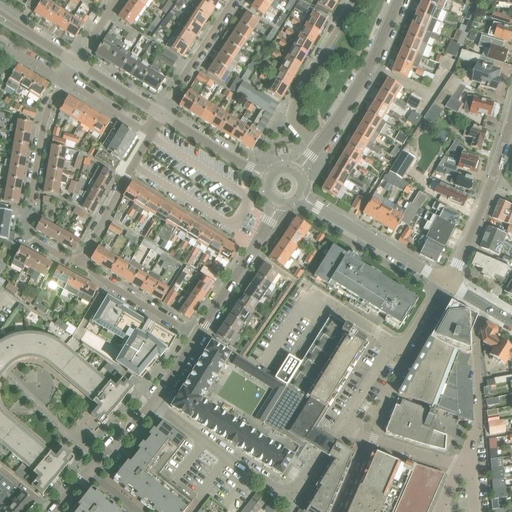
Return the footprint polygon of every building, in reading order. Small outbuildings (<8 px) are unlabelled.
[(38,1),(35,0),(28,0),(25,5),(32,10),(38,1)] [(39,17),(44,20),(52,5),(43,0),(41,0),(33,13),(35,15),(39,17)] [(134,0),(130,0),(125,7),(137,16),(144,6),(134,0)] [(201,0),(201,1),(213,8),(218,0),(201,0)] [(263,16),(270,5),(261,0),(256,0),(251,8),(263,16)] [(330,12),(337,1),(334,0),(319,0),(317,5),(330,12)] [(421,0),(421,1),(441,10),(444,0),(421,0)] [(471,0),(466,0),(464,5),(469,7),(473,9),(475,5),(476,2),(475,2),(471,0)] [(167,1),(164,6),(168,10),(172,4),(167,1)] [(201,1),(195,10),(207,18),(213,8),(201,1)] [(306,10),(308,7),(298,1),(294,9),(304,15),(306,10)] [(421,1),(416,13),(436,22),(441,10),(421,1)] [(289,12),(292,7),(287,3),(284,9),(289,12)] [(49,23),(54,26),(63,12),(63,11),(52,5),(44,20),(45,21),(49,23)] [(65,7),(63,11),(63,12),(54,26),(59,29),(59,30),(62,32),(63,31),(64,32),(73,18),(68,15),(70,10),(65,7)] [(130,25),(137,16),(125,7),(118,17),(130,25)] [(192,15),(189,20),(201,28),(207,18),(195,10),(190,7),(187,12),(192,15)] [(464,19),(469,21),(474,9),(473,9),(469,7),(464,19)] [(416,13),(411,25),(431,33),(436,22),(416,13)] [(246,14),(239,24),(251,32),(258,22),(246,14)] [(278,28),(286,16),(282,14),(275,25),(278,28)] [(312,14),(306,25),(319,32),(325,21),(312,14)] [(79,22),(73,18),(64,32),(69,35),(69,36),(73,38),(75,39),(88,17),(83,15),(79,22)] [(156,16),(150,25),(154,28),(160,20),(156,16)] [(300,21),(293,17),(290,22),(297,26),(300,21)] [(164,30),(170,21),(165,18),(159,27),(164,30)] [(178,27),(183,30),(195,37),(201,28),(189,20),(186,24),(182,22),(178,27)] [(472,23),(469,21),(464,33),(467,35),(468,33),(468,34),(470,31),(472,23)] [(511,29),(492,23),(490,29),(488,29),(486,36),(508,42),(509,42),(511,41),(511,39),(511,37),(511,35),(511,30),(511,29)] [(248,37),(251,32),(239,24),(233,33),(249,44),(252,39),(248,37)] [(306,25),(299,36),(312,44),(319,32),(306,25)] [(438,36),(431,33),(411,25),(406,37),(420,43),(423,36),(436,41),(438,36)] [(293,33),(286,29),(283,33),(290,38),(293,33)] [(183,30),(176,39),(188,47),(195,37),(183,30)] [(464,39),(467,35),(464,33),(458,31),(454,40),(458,42),(457,44),(460,45),(462,46),(464,39)] [(470,31),(467,40),(473,41),(476,33),(470,31)] [(233,33),(227,43),(239,51),(243,54),(249,44),(233,33)] [(299,36),(293,47),(306,55),(312,44),(299,36)] [(480,36),(479,42),(501,49),(503,43),(480,36)] [(420,43),(406,37),(404,42),(403,41),(400,47),(402,47),(401,49),(415,55),(421,57),(426,45),(420,43)] [(182,58),(188,47),(176,39),(170,50),(182,58)] [(142,49),(146,51),(149,47),(151,43),(147,40),(142,49)] [(287,44),(280,40),(277,45),(284,49),(287,44)] [(94,55),(110,64),(118,51),(103,41),(94,55)] [(506,50),(501,49),(479,42),(477,47),(483,49),(481,56),(483,57),(504,64),(506,63),(507,59),(506,57),(506,56),(505,55),(506,50)] [(227,43),(220,53),(236,63),(237,64),(241,59),(236,56),(239,51),(227,43)] [(118,51),(110,64),(120,70),(129,55),(123,51),(127,46),(122,44),(118,51)] [(262,45),(259,50),(263,53),(267,48),(262,45)] [(293,47),(287,58),(300,66),(306,55),(293,47)] [(401,49),(396,60),(411,66),(415,55),(401,49)] [(164,50),(161,55),(175,63),(177,58),(164,50)] [(259,60),(263,53),(259,50),(254,57),(259,60)] [(459,59),(471,62),(480,65),(483,57),(481,56),(461,50),(459,59)] [(278,60),(274,66),(293,77),(300,66),(287,58),(274,51),(271,56),(278,60)] [(175,63),(161,55),(159,53),(156,59),(171,68),(175,63)] [(220,53),(214,62),(226,70),(229,65),(233,68),(236,63),(220,53)] [(120,70),(131,77),(140,62),(129,55),(120,70)] [(434,62),(439,64),(442,58),(437,56),(434,62)] [(443,58),(442,58),(439,64),(439,65),(438,67),(448,72),(454,62),(444,57),(443,58)] [(405,78),(411,66),(396,60),(391,72),(405,78)] [(151,68),(140,62),(131,77),(142,83),(150,70),(151,68)] [(220,80),(226,70),(214,62),(208,72),(220,80)] [(278,74),(274,80),(287,88),(293,77),(274,66),(268,62),(265,67),(278,74)] [(480,65),(471,62),(469,68),(476,71),(472,83),(495,90),(500,72),(480,65)] [(250,65),(246,70),(251,73),(255,68),(250,65)] [(5,86),(15,92),(28,72),(17,66),(8,80),(9,81),(5,86)] [(0,82),(0,83),(9,70),(4,67),(0,72),(0,82)] [(165,79),(150,70),(142,83),(156,92),(165,79)] [(248,78),(251,73),(246,70),(243,75),(248,78)] [(22,89),(29,93),(38,78),(28,72),(15,92),(19,95),(22,89)] [(268,77),(261,73),(258,78),(265,82),(268,77)] [(196,79),(206,85),(209,80),(199,74),(196,79)] [(452,76),(442,91),(451,97),(459,85),(461,82),(452,76)] [(48,85),(38,78),(29,93),(39,99),(48,85)] [(230,91),(235,94),(242,82),(236,78),(232,85),(234,86),(230,91)] [(387,79),(380,90),(394,99),(400,87),(387,79)] [(281,99),(287,88),(274,80),(267,92),(281,99)] [(278,104),(242,82),(235,94),(261,110),(250,129),(241,144),(251,150),(260,136),(259,135),(278,104)] [(461,82),(459,85),(464,88),(475,93),(476,91),(461,82)] [(448,101),(445,106),(444,108),(456,114),(457,115),(462,105),(457,102),(464,88),(459,85),(451,97),(448,101)] [(394,99),(380,90),(374,101),(387,109),(391,103),(403,111),(406,106),(394,99)] [(179,106),(189,112),(198,98),(187,91),(179,106)] [(442,91),(439,95),(448,101),(451,97),(442,91)] [(439,95),(436,100),(445,106),(448,101),(439,95)] [(493,110),(494,107),(493,105),(493,103),(481,100),(480,99),(477,98),(475,99),(472,98),(472,97),(467,96),(463,111),(467,113),(477,116),(477,113),(490,116),(491,111),(493,110)] [(67,121),(69,117),(78,103),(72,100),(72,99),(70,97),(69,98),(68,97),(59,111),(66,115),(63,119),(67,121)] [(415,111),(421,100),(416,97),(410,108),(415,111)] [(189,112),(199,119),(208,104),(198,98),(189,112)] [(436,100),(433,104),(442,110),(444,108),(445,106),(436,100)] [(387,110),(387,109),(374,101),(367,112),(381,120),(384,115),(396,122),(399,117),(387,110)] [(80,104),(78,103),(69,117),(80,124),(88,110),(83,106),(83,105),(80,104)] [(199,119),(210,125),(219,110),(208,104),(199,119)] [(433,104),(426,114),(436,120),(442,110),(433,104)] [(24,109),(21,107),(18,111),(20,113),(34,117),(36,111),(25,108),(24,109)] [(93,113),(88,110),(80,124),(90,130),(99,116),(96,114),(94,112),(93,113)] [(210,125),(220,131),(229,117),(219,110),(210,125)] [(385,123),(381,120),(367,112),(360,124),(378,134),(385,123)] [(415,126),(421,117),(412,112),(406,120),(415,126)] [(432,125),(436,120),(426,114),(423,119),(432,125)] [(99,116),(90,130),(89,132),(92,134),(93,132),(100,136),(109,122),(107,121),(107,120),(104,119),(103,119),(99,116)] [(220,131),(230,138),(239,123),(229,117),(220,131)] [(15,132),(15,133),(30,135),(32,123),(17,121),(16,126),(10,125),(9,131),(15,132)] [(115,170),(136,135),(116,123),(94,158),(115,170)] [(250,129),(239,123),(230,138),(241,144),(250,129)] [(360,124),(354,135),(372,145),(378,134),(360,124)] [(486,136),(487,133),(485,132),(486,130),(471,125),(471,126),(469,125),(466,132),(464,132),(462,136),(472,139),(470,147),(479,150),(481,142),(482,142),(484,137),(486,136)] [(453,136),(456,131),(450,127),(447,132),(453,136)] [(15,133),(13,144),(28,147),(30,135),(15,133)] [(395,140),(403,145),(407,138),(399,133),(395,140)] [(380,150),(372,145),(354,135),(348,146),(361,154),(365,147),(377,154),(380,150)] [(65,146),(65,141),(53,138),(52,144),(65,146)] [(13,144),(11,156),(26,158),(28,147),(13,144)] [(51,146),(49,158),(64,160),(66,149),(51,146)] [(348,146),(341,157),(355,165),(361,154),(348,146)] [(389,154),(394,158),(399,150),(394,147),(389,154)] [(92,157),(96,150),(91,148),(87,154),(92,157)] [(388,172),(398,178),(401,180),(410,167),(415,159),(402,151),(396,159),(388,172)] [(462,151),(459,161),(444,157),(440,163),(437,167),(446,170),(455,173),(457,168),(463,170),(463,169),(473,172),(475,165),(477,164),(478,162),(477,160),(477,159),(466,156),(467,154),(465,152),(463,151),(462,151)] [(9,167),(24,170),(26,158),(11,156),(10,162),(5,161),(4,166),(9,167)] [(341,157),(335,167),(348,176),(355,165),(341,157)] [(373,161),(366,157),(364,161),(371,165),(373,161)] [(49,158),(47,169),(62,172),(64,160),(49,158)] [(99,166),(91,179),(107,188),(114,175),(103,169),(99,166)] [(9,167),(7,179),(22,181),(24,170),(9,167)] [(364,185),(348,176),(335,167),(328,179),(342,187),(345,180),(361,189),(364,185)] [(357,172),(364,176),(365,176),(370,179),(372,175),(360,168),(357,172)] [(61,177),(62,172),(47,169),(45,181),(65,184),(66,178),(61,177)] [(458,174),(455,173),(446,170),(445,175),(451,177),(449,183),(454,185),(453,185),(469,190),(469,189),(470,189),(471,186),(471,184),(472,179),(458,175),(458,174)] [(7,179),(5,190),(20,192),(22,181),(7,179)] [(91,179),(84,192),(100,200),(107,188),(91,179)] [(335,198),(342,187),(328,179),(321,190),(335,198)] [(467,196),(438,183),(439,183),(432,180),(429,188),(435,190),(434,193),(448,199),(447,200),(462,207),(464,202),(466,202),(468,198),(466,198),(467,196)] [(69,185),(65,184),(45,181),(43,192),(58,195),(59,189),(67,190),(69,185)] [(123,197),(133,203),(142,190),(131,183),(123,197)] [(18,204),(20,192),(5,190),(3,202),(18,204)] [(134,211),(141,215),(153,196),(142,190),(133,203),(126,215),(130,217),(134,211)] [(92,213),(100,200),(84,192),(81,198),(86,201),(82,208),(92,213)] [(395,206),(392,211),(383,226),(394,232),(400,221),(407,226),(410,222),(411,222),(419,209),(426,198),(418,193),(411,205),(409,204),(404,211),(395,206)] [(362,213),(374,220),(382,205),(381,205),(384,200),(374,194),(372,199),(371,199),(362,213)] [(357,195),(350,207),(357,211),(361,204),(362,205),(364,200),(365,199),(360,197),(357,195)] [(149,212),(155,216),(163,202),(153,196),(141,215),(137,222),(141,224),(149,212)] [(507,232),(511,234),(511,205),(500,200),(492,220),(493,220),(510,226),(507,232)] [(159,219),(165,223),(174,209),(163,202),(155,216),(143,236),(147,238),(159,219)] [(436,212),(434,216),(454,227),(456,226),(457,224),(458,222),(457,220),(457,219),(456,219),(458,216),(434,204),(431,209),(436,212)] [(392,211),(382,205),(374,220),(383,226),(392,211)] [(172,235),(176,229),(184,216),(174,209),(165,223),(158,236),(162,238),(161,240),(163,241),(167,243),(168,241),(172,235)] [(428,232),(425,238),(443,247),(446,246),(448,243),(447,240),(454,227),(434,216),(419,209),(411,222),(414,224),(418,217),(427,222),(423,230),(428,232)] [(14,233),(9,232),(12,213),(0,210),(0,238),(7,240),(13,243),(14,233)] [(176,229),(186,236),(195,222),(184,216),(176,229)] [(296,218),(289,228),(303,238),(310,227),(296,218)] [(36,230),(49,237),(54,227),(41,220),(36,230)] [(191,238),(197,242),(205,229),(195,222),(186,236),(179,247),(183,250),(191,238)] [(119,236),(122,230),(111,224),(108,229),(119,236)] [(49,237),(61,244),(67,233),(54,227),(49,237)] [(67,233),(61,244),(74,251),(83,235),(70,228),(67,233)] [(289,228),(282,238),(296,248),(303,238),(289,228)] [(489,228),(485,238),(510,249),(511,245),(504,242),(507,235),(489,228)] [(201,245),(207,249),(216,235),(205,229),(197,242),(189,254),(190,254),(185,262),(189,265),(201,245)] [(123,237),(129,241),(132,236),(126,233),(123,237)] [(319,243),(323,236),(319,234),(315,241),(319,243)] [(176,238),(172,235),(168,241),(172,244),(173,244),(176,238)] [(211,251),(218,255),(226,242),(216,235),(207,249),(200,260),(204,262),(208,256),(211,251)] [(425,238),(421,236),(418,243),(424,246),(420,255),(435,263),(443,247),(425,238)] [(405,246),(408,242),(400,237),(398,241),(405,246)] [(282,238),(275,248),(289,258),(296,248),(282,238)] [(508,254),(510,249),(485,238),(480,248),(498,256),(501,249),(503,250),(503,251),(508,254)] [(141,245),(150,251),(153,246),(143,240),(141,245)] [(218,255),(215,260),(219,263),(222,258),(229,262),(237,248),(226,242),(218,255)] [(100,266),(108,253),(110,249),(106,246),(103,250),(98,247),(90,260),(100,266)] [(156,248),(153,246),(150,251),(160,256),(163,252),(156,248)] [(411,310),(417,299),(359,263),(360,261),(347,253),(346,255),(332,246),(313,277),(350,300),(348,303),(367,315),(369,312),(376,316),(378,313),(386,318),(384,321),(398,330),(405,319),(407,320),(412,311),(411,310)] [(22,270),(24,266),(31,253),(21,247),(11,265),(22,270)] [(282,268),(289,258),(275,248),(268,259),(282,268)] [(312,249),(308,256),(312,259),(317,252),(312,249)] [(27,274),(31,277),(41,258),(31,253),(24,266),(30,269),(27,274)] [(100,266),(110,272),(118,259),(108,253),(100,266)] [(159,260),(169,266),(172,261),(162,255),(159,260)] [(506,275),(509,268),(478,255),(473,266),(477,267),(476,268),(480,269),(479,273),(482,274),(482,275),(484,275),(483,277),(490,280),(491,279),(493,279),(505,284),(508,277),(506,275)] [(310,264),(312,259),(308,256),(304,262),(309,265),(310,264)] [(122,262),(118,259),(110,272),(121,278),(131,261),(125,257),(122,262)] [(41,258),(31,277),(30,279),(36,282),(40,274),(45,277),(52,264),(41,258)] [(511,269),(511,267),(511,264),(503,260),(501,265),(511,269)] [(121,278),(130,284),(141,267),(131,261),(121,278)] [(181,267),(172,261),(169,266),(178,272),(181,267)] [(264,264),(257,274),(271,284),(278,273),(264,264)] [(50,282),(63,289),(71,274),(58,267),(50,282)] [(130,284),(141,290),(151,273),(141,267),(130,284)] [(298,278),(302,272),(298,269),(293,275),(298,278)] [(208,271),(205,275),(215,281),(218,276),(208,270),(208,271)] [(182,272),(178,279),(182,282),(187,275),(182,272)] [(161,279),(151,273),(141,290),(150,296),(158,283),(161,279)] [(63,289),(75,296),(84,281),(71,274),(63,289)] [(200,274),(191,287),(194,289),(204,296),(213,284),(200,274)] [(267,289),(271,284),(257,274),(251,284),(264,293),(264,294),(267,296),(270,291),(267,289)] [(84,281),(75,296),(88,303),(97,288),(84,281)] [(290,281),(282,292),(287,294),(294,284),(290,281)] [(5,289),(10,292),(13,287),(8,283),(5,289)] [(168,289),(158,283),(150,296),(161,302),(168,289)] [(251,284),(243,295),(257,304),(264,294),(264,293),(251,284)] [(191,295),(187,301),(196,308),(204,296),(194,289),(191,287),(188,292),(191,295)] [(295,287),(289,297),(292,299),(293,297),(296,299),(299,295),(296,293),(298,289),(296,287),(295,287)] [(41,291),(32,307),(42,313),(45,309),(40,305),(46,294),(41,291)] [(170,291),(166,299),(163,303),(169,307),(176,295),(170,291)] [(282,292),(276,301),(280,304),(287,294),(282,292)] [(243,295),(237,304),(250,314),(257,304),(243,295)] [(32,300),(27,296),(24,301),(29,305),(32,300)] [(92,316),(85,329),(123,352),(116,363),(127,370),(126,372),(132,376),(134,374),(141,379),(165,351),(167,352),(176,337),(154,325),(155,324),(147,320),(146,322),(126,310),(127,308),(108,297),(95,318),(92,316)] [(188,320),(196,308),(187,301),(181,298),(178,303),(183,307),(178,313),(188,320)] [(276,301),(269,312),(273,315),(280,304),(276,301)] [(469,335),(477,316),(450,302),(397,394),(457,417),(457,421),(466,420),(472,423),(472,408),(467,406),(471,395),(466,393),(470,381),(465,379),(470,368),(465,366),(469,354),(470,354),(469,335)] [(250,314),(237,304),(230,315),(243,324),(247,326),(253,316),(250,314)] [(45,309),(42,313),(48,317),(51,313),(45,309)] [(269,312),(262,322),(266,324),(273,315),(269,312)] [(230,315),(223,325),(237,334),(243,324),(230,315)] [(211,342),(170,407),(281,476),(282,474),(289,464),(291,460),(303,441),(311,428),(367,339),(330,316),(320,332),(300,363),(289,356),(288,355),(277,374),(276,376),(263,368),(260,372),(212,343),(211,342)] [(69,326),(62,322),(59,327),(65,331),(69,326)] [(262,322),(255,332),(259,335),(266,324),(262,322)] [(487,322),(480,332),(482,342),(492,348),(488,355),(504,365),(507,360),(511,363),(511,376),(493,380),(494,386),(509,383),(511,382),(511,347),(495,337),(496,335),(497,332),(496,328),(495,326),(487,322)] [(240,336),(237,334),(223,325),(216,335),(233,347),(240,336)] [(69,326),(65,331),(72,336),(75,330),(69,326)] [(255,332),(248,342),(252,345),(259,335),(255,332)] [(92,402),(93,403),(93,402),(98,406),(90,415),(97,421),(102,425),(134,387),(129,383),(129,384),(122,378),(114,387),(110,383),(110,382),(109,383),(65,345),(59,341),(53,338),(46,335),(39,333),(32,333),(25,333),(18,334),(11,336),(4,338),(0,341),(0,444),(33,472),(32,473),(33,474),(33,473),(38,477),(31,486),(37,492),(42,496),(74,458),(69,454),(62,448),(55,457),(50,453),(51,453),(50,452),(49,453),(5,416),(0,410),(0,375),(2,373),(5,369),(12,362),(19,359),(27,357),(35,358),(42,360),(49,364),(93,402),(92,402)] [(245,355),(252,345),(248,342),(241,352),(245,355)] [(445,451),(446,437),(421,427),(427,411),(397,400),(394,407),(392,407),(388,417),(389,419),(387,423),(384,426),(384,431),(384,432),(399,437),(399,436),(400,437),(402,436),(403,431),(406,431),(407,426),(405,426),(406,424),(414,428),(413,431),(417,432),(418,433),(418,435),(421,438),(433,442),(431,448),(445,451)] [(444,434),(444,433),(441,430),(439,425),(431,422),(433,418),(434,419),(436,414),(428,411),(423,426),(444,434)] [(486,417),(487,424),(499,422),(499,420),(498,415),(486,417)] [(113,478),(152,509),(155,511),(183,511),(193,501),(159,474),(185,440),(159,420),(113,478)] [(505,432),(503,421),(503,420),(499,420),(499,422),(487,424),(489,435),(505,432)] [(322,453),(328,457),(335,461),(303,511),(329,511),(354,454),(330,440),(311,428),(303,441),(322,453)] [(488,439),(489,449),(496,448),(495,439),(488,439)] [(497,458),(496,448),(489,449),(490,459),(495,459),(497,458)] [(354,496),(347,511),(427,511),(430,506),(431,505),(430,505),(434,497),(434,496),(438,488),(438,487),(438,486),(442,479),(442,477),(444,474),(403,461),(403,462),(377,453),(373,452),(372,452),(368,460),(369,461),(358,486),(354,496)] [(0,475),(0,489),(0,490),(0,506),(2,508),(5,511),(6,510),(7,511),(24,511),(34,502),(27,496),(0,475)] [(123,511),(91,487),(70,511),(123,511)] [(257,511),(267,499),(258,492),(241,511),(257,511)] [(264,511),(279,511),(269,502),(263,511),(264,511)]
